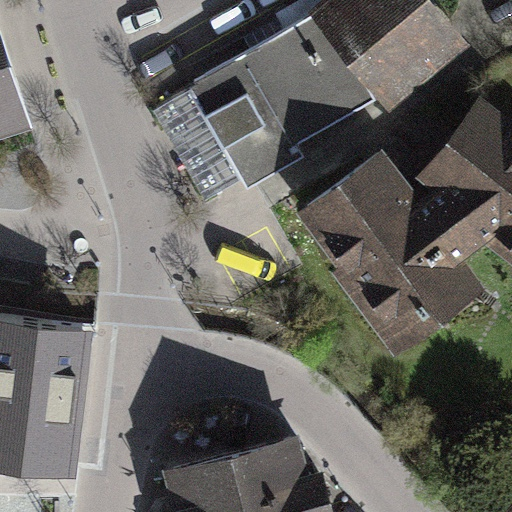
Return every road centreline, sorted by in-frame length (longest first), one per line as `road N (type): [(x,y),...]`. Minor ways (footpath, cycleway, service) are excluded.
road 1 (residential): [(139,357),(256,382),(323,427),(395,511)]
road 2 (residential): [(78,22),(136,219),(145,285)]
road 3 (residential): [(109,511),(139,357)]
